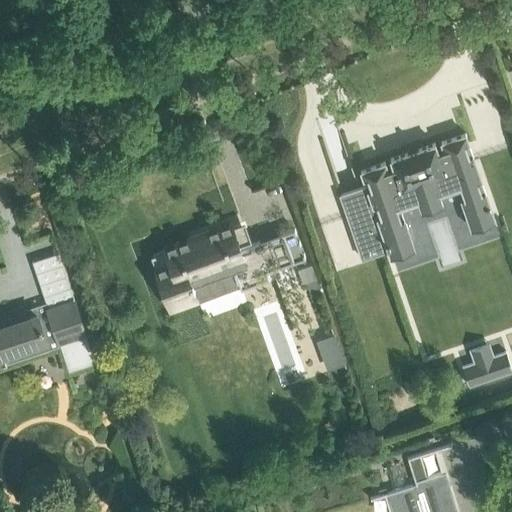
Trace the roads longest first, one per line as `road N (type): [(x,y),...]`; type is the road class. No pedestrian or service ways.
road 1 (residential): [(0,184),(447,0)]
road 2 (residential): [(238,0),(0,77)]
